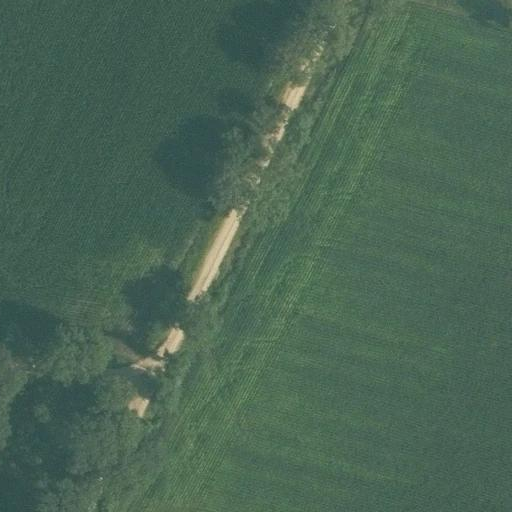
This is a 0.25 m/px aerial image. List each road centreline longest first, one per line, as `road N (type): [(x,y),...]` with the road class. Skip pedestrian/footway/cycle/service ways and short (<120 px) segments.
road 1 (track): [(151,384),(342,0)]
road 2 (track): [(151,384),(0,358)]
road 3 (track): [(151,384),(87,511)]
